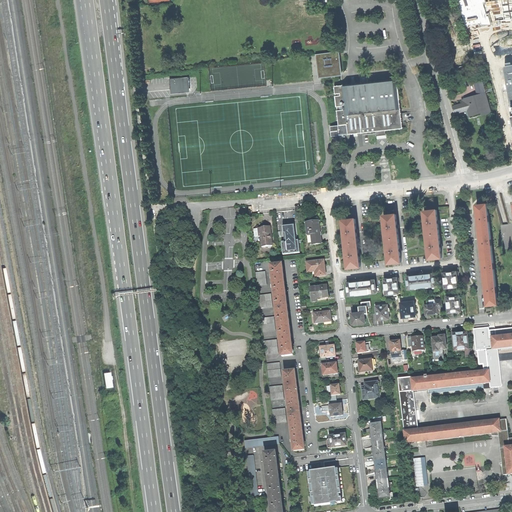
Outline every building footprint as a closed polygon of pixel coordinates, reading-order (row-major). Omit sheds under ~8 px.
[(458,0),(465,25),(480,23),(481,26),(490,24),(490,22),(488,16),(486,16),(483,3),(482,2),(484,1),(484,0),(458,0)] [(504,20),(500,0),(483,3),(486,16),(488,16),(490,22),(504,20)] [(511,0),(500,0),(504,20),(511,18),(511,0)] [(319,54),(321,75),(342,72),(340,51),(319,54)] [(172,79),(173,90),(187,89),(190,85),(189,77),(172,79)] [(334,86),(340,135),(376,131),(378,131),(383,131),(385,130),(402,129),(402,123),(400,109),(397,79),(344,85),(334,86)] [(475,85),(477,92),(485,90),(483,83),(475,85)] [(454,111),(454,114),(468,110),(470,116),(482,113),(483,116),(491,113),(486,93),(478,95),(465,99),(465,100),(462,100),(462,104),(452,107),(454,111)] [(480,231),(490,230),(488,204),(477,205),(479,217),(479,221),(480,231)] [(427,235),(440,234),(438,223),(438,220),(437,210),(425,211),(427,235)] [(387,239),(399,238),(398,228),(398,225),(396,214),(384,215),(387,239)] [(346,244),(358,242),(357,232),(357,229),(356,219),(344,220),(346,244)] [(306,223),(307,235),(311,234),(312,245),(322,243),(321,232),(319,221),(306,223)] [(502,224),(504,248),(511,247),(511,223),(505,224),(502,224)] [(283,225),(284,234),(286,234),(287,241),(291,241),(296,240),(294,224),(288,224),(283,225)] [(262,247),(273,246),(271,235),(270,235),(270,232),(269,227),(264,227),(260,228),(261,236),(262,247)] [(490,230),(480,231),(481,241),(482,244),(483,255),(493,254),(490,230)] [(292,243),(291,241),(287,241),(286,234),(284,234),(285,244),(292,243)] [(430,259),(442,258),(441,247),(441,244),(440,234),(427,235),(430,259)] [(389,263),(402,262),(401,252),(400,249),(399,238),(387,239),(389,263)] [(359,253),(358,242),(346,244),(349,268),(361,266),(360,256),(359,253)] [(493,254),(483,255),(484,265),(484,268),(485,279),(495,278),(493,254)] [(307,262),(308,272),(314,271),(317,270),(319,270),(319,271),(325,270),(324,263),(324,260),(307,262)] [(275,296),(286,295),(284,279),(282,265),(271,266),(275,296)] [(256,273),(258,286),(267,284),(266,271),(256,273)] [(444,273),(446,288),(459,286),(457,275),(458,275),(458,271),(451,272),(448,273),(444,273)] [(408,277),(409,289),(436,286),(435,273),(423,275),(423,274),(421,274),(420,275),(408,277)] [(385,279),(387,295),(399,293),(398,278),(392,278),(392,279),(390,279),(385,279)] [(495,278),(485,279),(487,289),(487,293),(488,305),(498,304),(495,278)] [(348,283),(350,296),(377,293),(375,280),(364,282),(364,281),(361,281),(360,281),(360,282),(348,283)] [(310,287),(312,302),(318,301),(317,298),(326,297),(328,297),(328,291),(327,285),(310,287)] [(259,298),(260,308),(273,307),(271,294),(259,296),(259,298)] [(287,309),(286,295),(275,296),(278,326),(289,325),(287,309)] [(447,297),(449,313),(456,312),(462,311),(460,296),(447,297)] [(401,303),(403,318),(408,317),(414,316),(414,314),(416,313),(415,301),(401,303)] [(425,305),(426,315),(431,314),(434,314),(439,314),(439,308),(438,307),(438,303),(436,303),(430,304),(425,305)] [(376,306),(378,320),(384,320),(390,319),(388,305),(376,306)] [(314,313),(315,323),(331,321),(331,315),(330,311),(314,313)] [(353,318),(354,324),(366,323),(365,312),(360,312),(353,313),(353,318)] [(262,319),(263,332),(276,330),(274,317),(262,319)] [(289,325),(278,326),(282,356),(293,355),(291,339),(289,325)] [(475,330),(477,351),(478,351),(486,350),(492,349),(491,338),(496,337),(511,335),(511,328),(495,330),(489,331),(488,328),(475,330)] [(454,335),(455,350),(466,349),(468,349),(469,349),(467,333),(458,334),(454,335)] [(439,350),(443,350),(447,349),(445,335),(439,336),(439,338),(437,338),(433,338),(434,352),(440,351),(439,350)] [(485,337),(486,350),(492,349),(498,349),(511,347),(511,335),(496,337),(496,335),(485,337)] [(413,346),(414,352),(415,351),(420,351),(424,350),(423,346),(424,346),(423,336),(417,337),(412,338),(413,346)] [(264,342),(266,355),(279,353),(277,340),(264,342)] [(392,352),(402,351),(401,340),(395,341),(390,342),(392,352)] [(358,348),(358,353),(363,352),(367,352),(366,352),(366,345),(365,342),(363,342),(360,343),(357,343),(358,348)] [(322,358),(326,357),(336,356),(334,345),(330,346),(326,346),(321,347),(322,358)] [(490,380),(501,379),(498,349),(492,349),(486,350),(488,364),(489,371),(490,380)] [(440,351),(434,352),(435,360),(444,359),(443,350),(439,350),(440,351)] [(488,364),(486,350),(478,351),(479,365),(484,364),(488,364)] [(360,367),(361,372),(375,371),(374,366),(373,359),(372,360),(364,361),(359,361),(360,367)] [(267,365),(269,378),(282,376),(280,363),(267,365)] [(322,365),(324,375),(330,374),(330,375),(334,374),(333,374),(338,373),(337,368),(337,363),(327,364),(322,365)] [(488,364),(484,364),(484,372),(427,378),(425,378),(412,380),(412,377),(398,379),(400,393),(413,391),(428,389),(483,383),(490,382),(490,380),(489,371),(488,364)] [(288,398),(298,397),(296,384),(295,371),(284,372),(288,398)] [(112,372),(102,373),(104,388),(113,387),(112,372)] [(490,382),(491,387),(502,386),(501,379),(490,380),(490,382)] [(363,393),(364,399),(379,397),(377,382),(367,383),(368,386),(362,387),(363,393)] [(484,387),(483,383),(428,389),(429,393),(484,387)] [(270,387),(272,400),(285,398),(283,385),(270,387)] [(332,395),(332,396),(336,395),(341,395),(340,389),(339,385),(331,386),(332,395)] [(417,425),(413,391),(400,393),(404,427),(417,425)] [(300,410),(298,397),(288,398),(291,425),(301,423),(300,410)] [(330,405),(332,417),(343,415),(343,409),(342,404),(338,404),(330,405)] [(275,423),(288,422),(286,408),(273,410),(275,423)] [(418,430),(404,431),(406,443),(499,433),(508,432),(506,420),(497,421),(418,430)] [(301,423),(291,425),(294,451),(305,450),(303,436),(301,423)] [(372,433),(382,432),(381,423),(371,424),(371,429),(372,433)] [(382,432),(372,433),(372,438),(373,442),(383,441),(382,432)] [(505,448),(511,446),(511,438),(508,439),(508,432),(499,433),(503,475),(508,474),(505,448)] [(330,439),(331,448),(336,447),(336,448),(342,447),(342,446),(347,446),(346,442),(347,442),(347,440),(346,438),(345,434),(329,436),(330,439)] [(244,442),(245,449),(279,445),(278,438),(277,438),(244,442)] [(383,441),(373,442),(373,447),(374,452),(384,450),(383,441)] [(385,460),(384,450),(374,452),(375,457),(375,461),(385,460)] [(268,483),(279,482),(277,468),(275,453),(265,454),(266,466),(267,471),(268,483)] [(246,457),(252,498),(259,497),(254,456),(246,457)] [(428,485),(425,457),(412,458),(415,487),(428,485)] [(387,469),(385,460),(375,461),(376,466),(376,470),(387,469)] [(310,472),(306,472),(311,506),(330,504),(331,506),(337,505),(337,503),(345,502),(340,468),(335,468),(323,470),(310,472)] [(387,469),(376,470),(377,475),(377,480),(388,479),(387,469)] [(389,488),(388,479),(377,480),(378,485),(379,489),(389,488)] [(279,482),(268,483),(270,496),(270,500),(271,511),(276,511),(283,511),(281,496),(279,482)] [(379,494),(380,498),(390,497),(389,488),(379,489),(379,494)]
